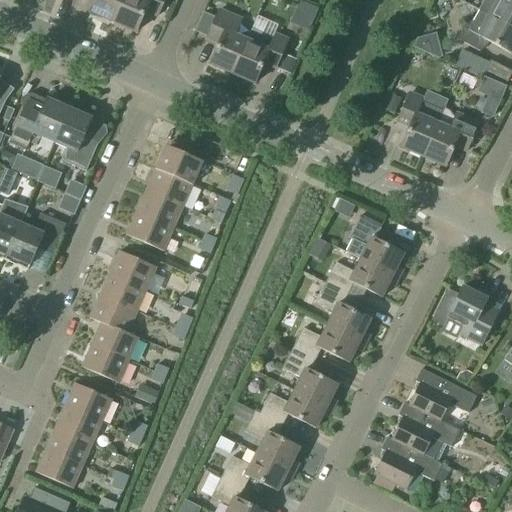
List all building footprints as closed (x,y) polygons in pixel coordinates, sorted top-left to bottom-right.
[(96,0),(91,13),(113,22),(123,0),(96,0)] [(123,0),(113,22),(136,32),(145,12),(157,17),(164,0),(123,0)] [(303,22),(311,4),(302,0),(293,0),(287,15),(303,22)] [(485,0),(478,12),(487,17),(511,31),(511,5),(507,2),(508,0),(485,0)] [(209,64),(231,74),(246,42),(233,37),(240,21),(218,12),(206,39),(218,44),(209,64)] [(511,31),(487,17),(478,12),(472,23),(467,20),(456,40),(478,53),(485,41),(511,56),(511,53),(511,31)] [(251,30),(246,42),(231,74),(254,84),(263,64),(275,69),(287,42),(274,36),(272,40),(251,30)] [(484,72),(506,83),(511,73),(489,62),(484,72)] [(483,80),(474,98),(492,107),(501,88),(483,80)] [(400,148),(422,158),(439,119),(417,110),(421,101),(408,95),(396,122),(408,128),(400,148)] [(382,112),(393,116),(399,103),(388,98),(382,112)] [(54,144),(71,105),(54,102),(54,104),(46,100),(37,120),(22,114),(9,144),(24,151),(27,143),(34,146),(41,139),(54,144)] [(84,115),(71,105),(54,144),(66,150),(64,164),(85,173),(96,147),(82,140),(91,120),(83,116),(84,115)] [(12,115),(13,112),(7,109),(2,121),(8,124),(12,115)] [(447,111),(443,109),(439,119),(422,158),(444,167),(453,147),(465,153),(477,125),(455,115),(453,120),(447,111)] [(154,171),(191,187),(201,163),(165,147),(154,171)] [(144,194),(181,210),(191,187),(154,171),(144,194)] [(0,182),(0,183),(11,189),(15,181),(4,175),(0,182)] [(232,176),(228,184),(240,189),(243,181),(232,176)] [(236,196),(240,189),(228,184),(225,191),(233,195),(236,196)] [(144,194),(135,216),(171,232),(181,210),(144,194)] [(216,207),(225,211),(228,204),(219,200),(216,207)] [(0,206),(0,260),(4,262),(20,225),(7,220),(11,211),(0,206)] [(210,223),(218,226),(222,216),(214,213),(210,223)] [(20,225),(4,262),(27,272),(36,250),(51,256),(64,226),(39,215),(32,231),(20,225)] [(171,232),(135,216),(126,237),(162,253),(171,232)] [(359,261),(396,279),(401,270),(396,268),(402,255),(374,241),(380,230),(357,219),(347,239),(365,248),(359,261)] [(201,245),(212,250),(215,243),(204,238),(201,245)] [(212,250),(201,245),(198,252),(209,256),(212,250)] [(108,277),(145,293),(155,269),(119,253),(108,277)] [(396,279),(359,261),(353,273),(335,264),(324,284),(343,293),(347,296),(352,285),(380,299),(387,286),(392,288),(396,279)] [(108,277),(99,299),(135,315),(145,293),(108,277)] [(332,314),(326,326),(363,345),(368,336),(363,333),(369,320),(341,306),(347,296),(343,293),(324,284),(314,305),(332,314)] [(431,318),(435,320),(434,323),(443,328),(440,333),(456,341),(458,336),(480,347),(498,312),(484,305),(488,296),(478,290),(475,295),(462,288),(457,296),(449,292),(447,296),(443,294),(431,318)] [(89,320),(100,325),(126,336),(135,315),(99,299),(89,320)] [(177,306),(188,311),(191,303),(180,299),(177,306)] [(173,332),(184,337),(191,322),(180,317),(173,332)] [(100,325),(90,348),(127,364),(137,341),(126,336),(100,325)] [(363,345),(326,326),(320,339),(302,330),(291,350),(310,359),(314,361),(319,350),(347,364),(354,351),(359,354),(363,345)] [(184,337),(173,332),(171,338),(182,343),(184,337)] [(127,364),(90,348),(81,369),(118,385),(127,364)] [(511,348),(502,362),(511,368),(511,348)] [(293,392),(330,411),(335,401),(330,399),(336,386),(309,372),(314,361),(291,350),(281,370),(299,379),(293,392)] [(152,375),(164,380),(167,372),(155,367),(152,375)] [(418,385),(408,406),(407,407),(439,423),(439,422),(448,405),(467,415),(475,398),(420,370),(414,383),(418,385)] [(164,380),(152,375),(149,383),(161,387),(164,380)] [(64,407),(101,423),(110,401),(74,385),(64,407)] [(258,415),(281,427),(287,416),(314,430),(321,417),(326,419),(330,411),(293,392),(287,404),(269,395),(258,415)] [(480,405),(485,416),(495,412),(490,401),(480,405)] [(407,407),(408,406),(403,404),(397,417),(401,419),(391,440),(390,441),(422,457),(422,456),(431,439),(450,449),(452,445),(460,449),(465,438),(457,434),(458,432),(439,422),(439,423),(407,407)] [(54,431),(91,447),(101,423),(64,407),(54,431)] [(500,416),(508,422),(511,416),(511,414),(504,409),(500,416)] [(254,456),(292,474),(297,464),(291,461),(298,449),(276,437),(281,427),(258,415),(253,413),(243,433),(261,442),(254,456)] [(130,436),(141,441),(146,429),(135,425),(130,436)] [(0,460),(13,432),(0,426),(0,460)] [(44,453),(81,469),(91,447),(54,431),(44,453)] [(141,441),(130,436),(127,445),(138,450),(141,441)] [(414,473),(433,483),(441,466),(422,456),(422,457),(390,441),(391,440),(386,438),(380,451),(384,453),(369,484),(390,494),(394,486),(405,491),(414,473)] [(81,469),(44,453),(35,474),(72,490),(81,469)] [(292,474),(254,456),(249,467),(231,458),(220,478),(243,490),(248,479),(276,493),(283,480),(288,482),(292,474)] [(126,480),(115,475),(112,481),(124,486),(126,480)] [(496,482),(485,477),(481,484),(493,490),(496,482)] [(226,511),(260,511),(237,500),(243,490),(220,478),(210,499),(228,508),(226,511)] [(121,492),(124,486),(112,481),(109,487),(121,492)] [(17,511),(65,511),(68,505),(32,489),(27,502),(23,500),(17,511)] [(96,508),(104,511),(112,511),(115,508),(99,501),(96,508)]
